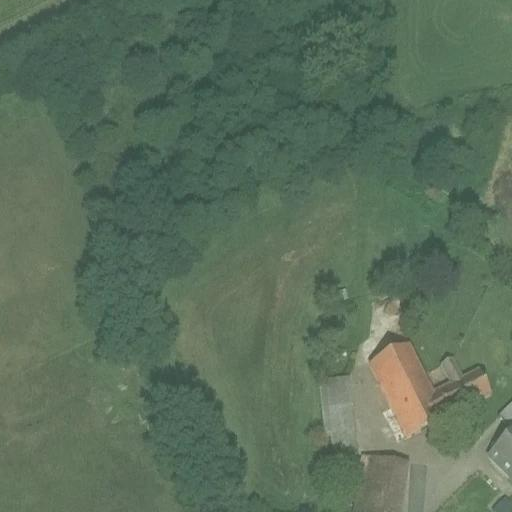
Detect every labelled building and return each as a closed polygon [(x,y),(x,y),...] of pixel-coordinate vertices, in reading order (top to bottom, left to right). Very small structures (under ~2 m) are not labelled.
[(416,348),(376,367),(411,441),(452,421),(440,396),(416,348)] [(447,367),(457,388),(469,382),(459,361),(447,367)] [(457,388),(440,396),(452,421),(498,399),(486,374),(469,382),(457,388)] [(363,458),(354,381),(323,385),(330,438),(334,438),(337,461),(363,458)] [(511,409),(503,417),(511,427),(511,409)] [(511,440),(496,454),(511,472),(511,440)] [(410,511),(416,465),(367,460),(360,511),(410,511)] [(511,511),(511,503),(509,500),(496,511),(511,511)]
